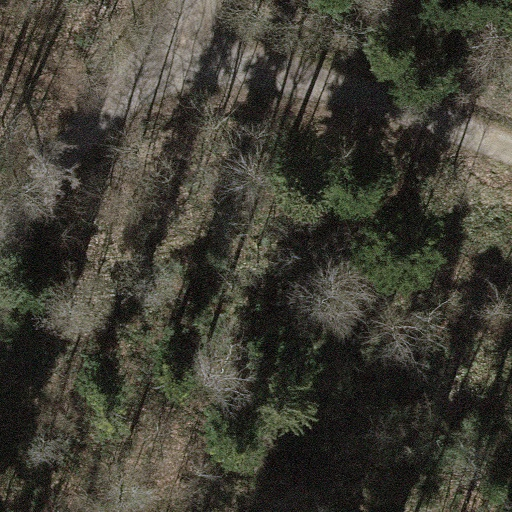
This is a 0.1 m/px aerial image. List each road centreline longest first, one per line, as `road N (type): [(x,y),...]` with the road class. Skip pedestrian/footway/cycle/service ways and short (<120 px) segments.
road 1 (track): [(175,20),(511,151)]
road 2 (track): [(175,20),(0,242)]
